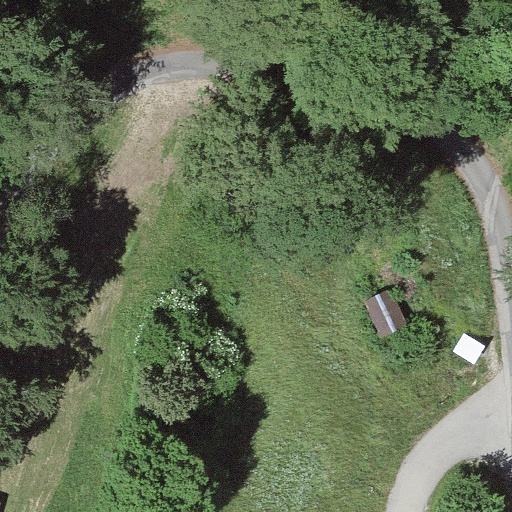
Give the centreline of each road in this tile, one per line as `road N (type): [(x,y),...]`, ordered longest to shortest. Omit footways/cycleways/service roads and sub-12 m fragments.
road 1 (residential): [(0,227),(97,102),(176,64),(236,60),(300,69),(413,109),(457,150),(483,199),(509,293),(511,349)]
road 2 (residential): [(511,396),(433,453),(405,511)]
